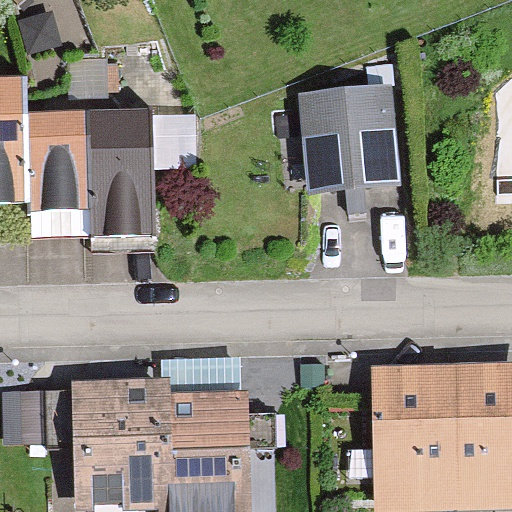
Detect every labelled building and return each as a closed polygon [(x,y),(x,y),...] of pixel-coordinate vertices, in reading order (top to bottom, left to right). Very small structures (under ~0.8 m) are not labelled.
[(25,94),(0,95),(0,220),(27,219),(29,259),(157,254),(151,121),(26,127),(25,94)] [(388,94),(297,102),(307,207),(398,199),(388,94)] [(511,511),(511,376),(370,380),(373,511),(511,511)] [(167,399),(69,403),(73,510),(172,506),(168,411),(167,399)] [(246,511),(242,408),(168,411),(172,506),(172,511),(246,511)]
